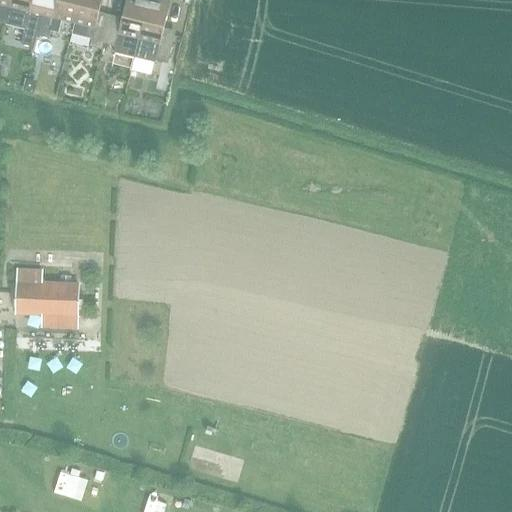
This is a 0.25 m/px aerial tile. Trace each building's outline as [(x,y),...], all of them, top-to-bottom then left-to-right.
[(0,0),(0,20),(5,22),(10,0),(0,0)] [(38,30),(45,2),(35,0),(10,0),(5,22),(38,30)] [(38,30),(37,34),(49,37),(51,29),(59,31),(62,18),(75,21),(79,0),(57,0),(56,5),(45,2),(38,30)] [(90,45),(102,48),(104,42),(103,42),(109,18),(98,15),(101,0),(79,0),(75,21),(72,32),(91,37),(90,45)] [(103,42),(104,42),(115,45),(114,51),(135,56),(148,0),(126,0),(121,21),(109,18),(103,42)] [(154,0),(148,0),(135,56),(155,61),(156,59),(168,62),(175,34),(163,31),(170,1),(164,0),(158,0),(158,1),(154,0)] [(42,325),(77,326),(80,281),(41,279),(42,269),(18,267),(16,310),(43,312),(42,325)]
